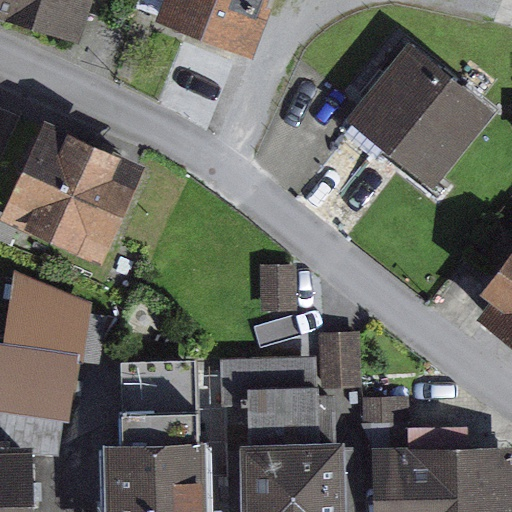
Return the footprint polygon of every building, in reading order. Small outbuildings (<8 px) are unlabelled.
[(0,0),(0,2),(89,35),(101,0),(0,0)] [(178,0),(174,11),(266,47),(285,0),(178,0)] [(508,103),(418,34),(356,113),(446,183),(508,103)] [(120,256),(163,164),(58,116),(16,208),(120,256)] [(306,263),(272,264),(273,307),(308,306),(306,263)] [(106,301),(30,271),(4,404),(85,420),(106,301)] [(511,272),(487,307),(511,324),(511,272)] [(365,383),(367,333),(345,332),(343,382),(365,383)] [(266,438),(242,439),(245,511),(358,511),(356,437),(327,438),(324,367),(263,370),(266,438)] [(224,511),(221,418),(115,422),(117,511),(224,511)] [(511,511),(511,438),(397,445),(400,511),(511,511)] [(44,511),(42,444),(0,445),(0,511),(44,511)]
